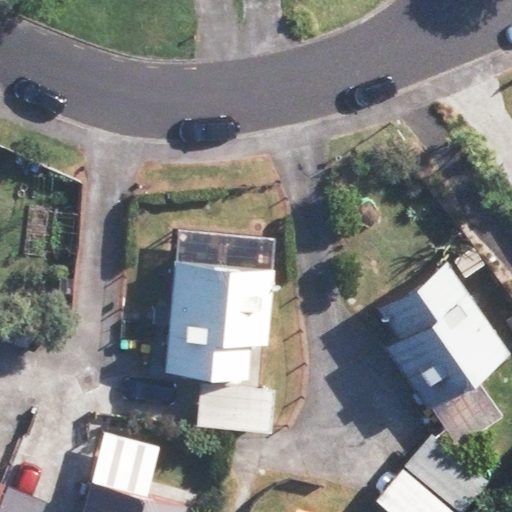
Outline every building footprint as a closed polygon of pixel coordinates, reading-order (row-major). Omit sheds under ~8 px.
[(165,261),(160,260),(151,370),(177,380),(236,377),(238,344),(256,346),(264,235),(168,228),(165,261)] [(387,338),(373,347),(413,407),(495,353),(432,259),(364,304),(387,338)] [(233,387),(188,383),(184,429),(262,436),(266,390),(233,387)] [(418,435),(362,492),(382,511),(456,511),(477,492),(418,435)] [(172,511),(174,506),(75,480),(66,511),(172,511)] [(37,511),(40,508),(0,490),(0,511),(37,511)]
